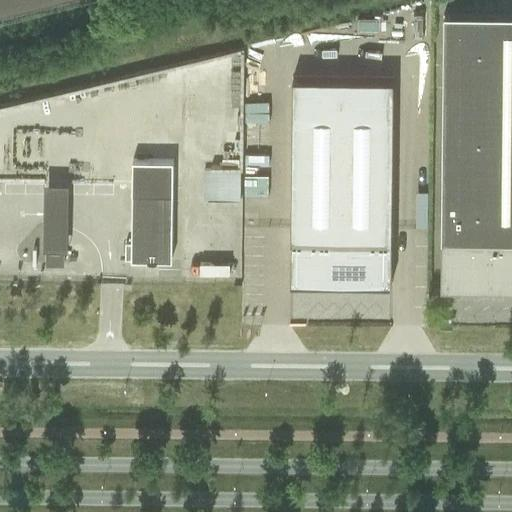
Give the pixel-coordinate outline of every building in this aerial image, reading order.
[(511,14),(444,14),(441,240),(441,288),(511,288),(511,14)] [(220,118),(232,120),(244,53),(243,48),(91,75),(116,79),(140,75),(145,100),(154,102),(177,98),(174,82),(190,85),(195,61),(199,86),(204,85),(207,72),(208,79),(203,106),(219,108),(220,118)] [(291,234),(290,283),(298,283),(298,281),(383,282),(383,284),(391,284),(392,235),(394,79),(292,77),(290,234),(291,234)] [(125,242),(125,259),(172,260),(173,160),(132,160),(132,242),(125,242)] [(71,183),(47,182),(46,245),(70,246),(71,183)] [(175,260),(183,260),(184,186),(177,186),(175,260)] [(64,264),(64,248),(46,247),(46,264),(64,264)]
